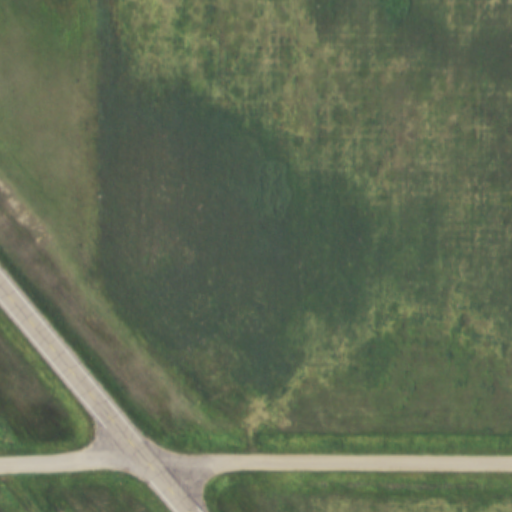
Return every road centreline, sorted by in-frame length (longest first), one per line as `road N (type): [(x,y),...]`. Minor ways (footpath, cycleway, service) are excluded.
road 1 (residential): [(511,461),(0,461)]
road 2 (track): [(99,0),(106,310),(149,461)]
road 3 (secondary): [(191,511),(0,280)]
